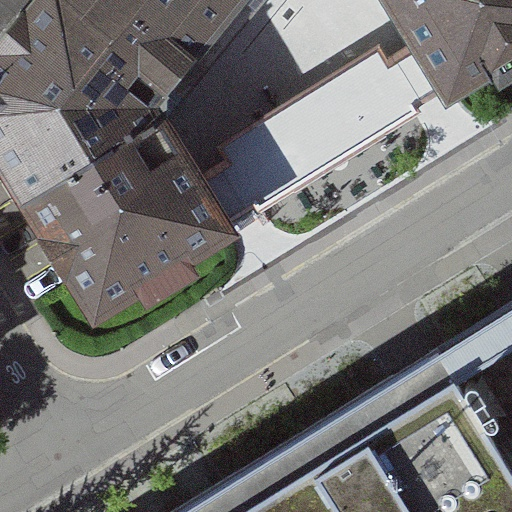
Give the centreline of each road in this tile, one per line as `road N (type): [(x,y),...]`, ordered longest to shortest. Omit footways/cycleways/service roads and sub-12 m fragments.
road 1 (residential): [(511,176),(69,449)]
road 2 (residential): [(69,449),(0,338)]
